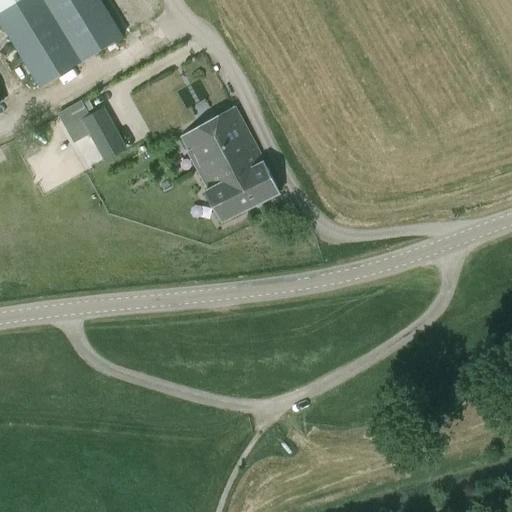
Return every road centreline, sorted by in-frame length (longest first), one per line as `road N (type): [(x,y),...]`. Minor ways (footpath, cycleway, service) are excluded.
road 1 (tertiary): [(0,322),(327,283),(511,221)]
road 2 (track): [(64,313),(79,349),(107,371),(271,409),(428,321),(448,291),(456,240)]
